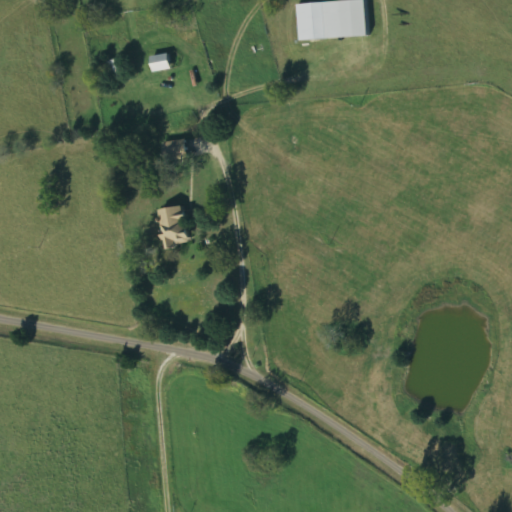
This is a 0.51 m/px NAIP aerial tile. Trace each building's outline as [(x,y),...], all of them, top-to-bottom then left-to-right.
[(372,37),(369,0),(365,0),(299,5),(302,42),(372,37)] [(158,73),(175,69),(172,54),(154,58),(158,73)] [(124,79),(120,60),(109,62),(112,81),(124,79)] [(166,144),(171,162),(192,157),(188,139),(166,144)] [(164,211),(170,249),(194,245),(193,234),(189,234),(187,220),(190,220),(188,207),(164,211)]
